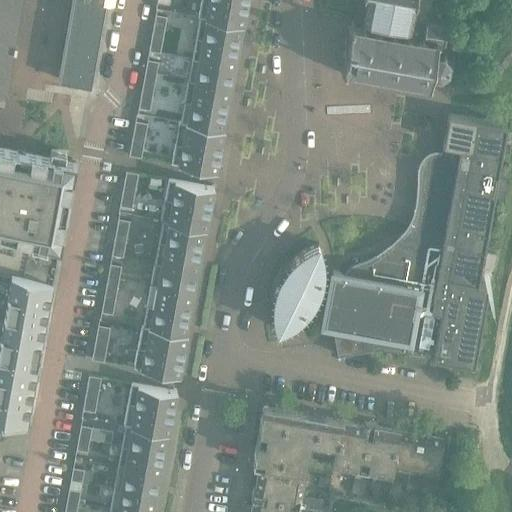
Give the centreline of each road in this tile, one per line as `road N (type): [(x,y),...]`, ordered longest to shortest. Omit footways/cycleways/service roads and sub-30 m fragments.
road 1 (residential): [(220,355),(239,260),(285,194),(297,158),(290,0)]
road 2 (residential): [(490,409),(220,355)]
road 3 (residential): [(192,511),(220,355)]
